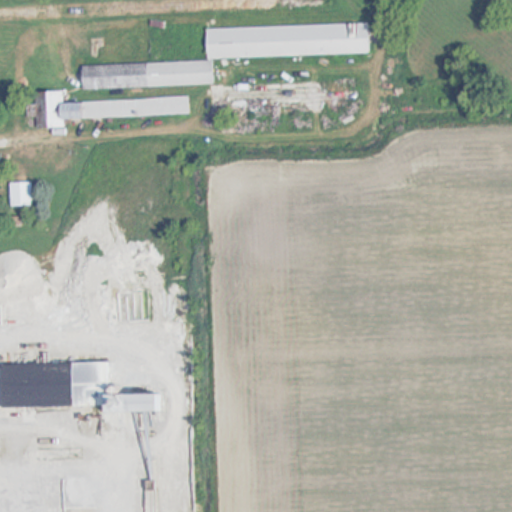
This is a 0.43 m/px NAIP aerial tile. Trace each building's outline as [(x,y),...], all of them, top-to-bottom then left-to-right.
[(207,26),(207,56),(369,53),(368,22),(207,26)] [(82,64),(83,87),(213,83),(212,59),(82,64)] [(64,117),(190,113),(189,96),(63,100),(63,90),(36,90),(37,127),(64,126),(64,117)] [(32,206),(32,180),(9,180),(9,206),(32,206)] [(109,362),(3,363),(3,405),(109,405),(109,362)]
